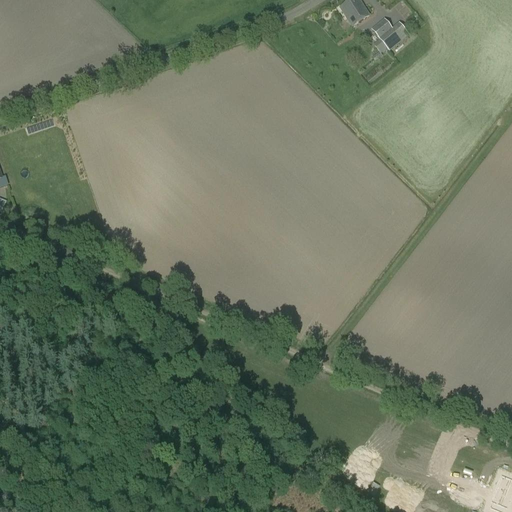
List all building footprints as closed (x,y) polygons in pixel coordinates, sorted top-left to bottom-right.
[(358,0),(353,0),(340,9),(352,28),(369,17),(358,0)] [(371,31),(389,53),(409,36),(399,23),(392,29),(384,20),(371,31)] [(479,480),(487,462),(459,450),(451,469),(479,480)] [(511,482),(501,478),(490,504),(507,511),(511,498),(511,482)] [(379,487),(373,484),(368,493),(374,497),(379,487)]
